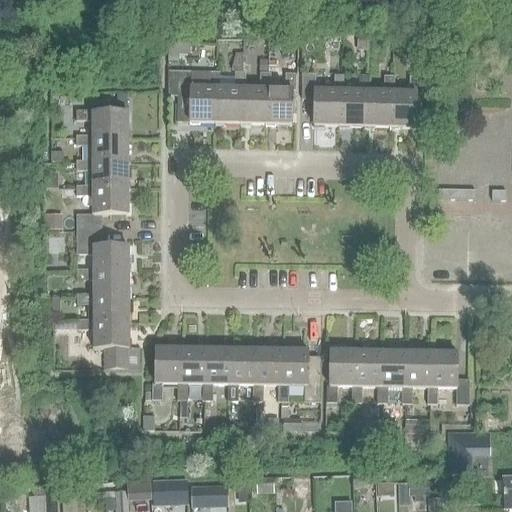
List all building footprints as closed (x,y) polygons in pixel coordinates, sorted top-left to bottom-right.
[(189,56),(189,52),(189,43),(173,43),(171,43),(171,56),(169,57),(168,64),(178,64),(178,56),(189,56)] [(419,50),(406,50),(406,60),(419,60),(419,50)] [(243,54),(235,54),(231,69),(235,74),(243,74),(243,54)] [(444,60),(444,78),(458,78),(458,60),(444,60)] [(268,73),(268,72),(268,61),(260,61),(260,73),(268,73)] [(189,123),(215,124),(215,91),(221,90),(221,73),(168,71),(167,97),(190,98),(189,123)] [(215,91),(215,124),(240,125),(241,91),(244,91),(245,74),(243,74),(235,74),(235,91),(221,90),(215,91)] [(259,92),(244,91),(241,91),(240,125),(265,126),(265,92),(270,92),(271,74),(260,74),(259,92)] [(285,92),(270,92),(265,92),(265,126),(291,127),(292,93),(295,93),(296,75),(286,75),(285,92)] [(339,128),(341,93),(344,94),(345,78),(333,78),(333,94),(316,93),(317,77),(304,77),(303,102),(313,102),(312,127),(339,128)] [(364,129),(365,94),(370,94),(370,79),(360,78),(359,94),(344,94),(341,93),(339,128),(364,129)] [(388,130),(389,95),(394,95),(395,80),(386,79),(385,95),(370,94),(365,94),(364,129),(388,130)] [(394,95),(389,95),(388,130),(415,131),(416,96),(419,96),(420,80),(410,80),(409,96),(394,95)] [(91,123),(91,137),(91,141),(127,140),(127,114),(91,115),(91,111),(77,111),(77,123),(91,123)] [(127,140),(91,141),(91,137),(77,137),(77,147),(91,147),(91,162),(91,166),(127,165),(127,140)] [(63,154),(51,154),(51,165),(64,165),(63,154)] [(91,172),(91,187),(91,191),(128,191),(127,165),(91,166),(91,162),(76,162),(77,172),(91,172)] [(42,192),(43,192),(58,192),(58,176),(52,176),(48,176),(42,176),(42,192)] [(128,191),(91,191),(91,187),(77,187),(77,197),(91,197),(91,215),(77,216),(77,232),(102,232),(102,216),(128,216),(128,191)] [(438,192),(438,202),(439,202),(475,203),(475,193),(439,192),(438,192)] [(506,193),(492,193),(492,203),(506,203),(506,193)] [(62,233),(62,216),(44,217),(45,233),(62,233)] [(92,270),(92,274),(128,273),(128,249),(102,249),(102,232),(77,232),(77,256),(91,256),(92,270)] [(128,273),(92,274),(92,270),(77,270),(77,281),(92,281),(92,297),(92,300),(128,299),(128,273)] [(128,299),(92,300),(92,297),(77,297),(77,306),(91,306),(91,321),(91,324),(129,324),(128,299)] [(149,316),(139,317),(139,325),(149,325),(149,316)] [(129,349),(129,324),(91,324),(91,321),(77,321),(77,332),(92,332),(92,350),(103,350),(103,373),(142,373),(142,352),(129,352),(129,349)] [(161,387),(177,387),(181,387),(181,352),(155,352),(155,353),(154,386),(151,386),(151,403),(161,403),(161,387)] [(190,352),(181,352),(181,387),(177,387),(177,403),(188,403),(188,388),(203,388),(206,388),(206,352),(190,352)] [(231,352),(206,352),(206,388),(203,388),(202,402),(212,403),(212,387),(229,387),(231,387),(231,352)] [(256,353),(231,352),(231,387),(229,387),(228,403),(238,403),(238,386),(253,387),(256,387),(256,353)] [(263,388),(278,388),(281,388),(281,353),(256,353),(256,387),(253,387),(252,403),(263,404),(263,388)] [(308,359),(309,353),(281,353),(281,388),(278,388),(278,404),(287,404),(288,388),(304,389),(304,405),(321,405),(322,360),(308,359)] [(353,389),(357,389),(357,354),(331,354),(331,387),(327,387),(327,405),(337,405),(337,389),(353,389)] [(357,354),(357,389),(353,389),(353,405),(362,406),(363,390),(379,390),(382,390),(382,355),(357,354)] [(403,390),(407,390),(408,355),(382,355),(382,390),(379,390),(378,406),(387,406),(387,390),(403,390)] [(408,355),(407,390),(403,390),(403,406),(413,406),(413,390),(428,390),(431,390),(433,356),(408,355)] [(433,356),(431,390),(428,390),(427,407),(438,407),(438,390),(457,391),(456,407),(469,408),(469,382),(456,382),(456,356),(433,356)] [(143,419),(143,433),(154,433),(154,419),(143,419)] [(267,433),(279,433),(279,421),(267,421),(267,433)] [(301,422),(283,421),(282,434),(301,435),(301,422)] [(405,422),(405,436),(418,437),(418,422),(405,422)] [(397,424),(354,423),(354,442),(397,442),(397,424)] [(229,429),(229,440),(239,440),(239,439),(239,424),(229,424),(229,429)] [(216,440),(229,440),(229,429),(216,429),(216,440)] [(450,435),(451,478),(494,477),(493,434),(450,435)] [(369,489),(368,479),(353,480),(354,489),(369,489)] [(274,496),(274,480),(256,480),(256,496),(274,496)] [(312,496),(311,480),(292,480),(293,496),(312,496)] [(494,501),(503,500),(503,511),(505,511),(511,511),(511,481),(493,482),(494,501)] [(127,488),(127,494),(128,503),(152,503),(151,482),(127,482),(127,488)] [(171,508),(170,485),(152,485),(153,509),(171,508)] [(430,485),(409,485),(409,499),(415,499),(415,504),(424,504),(424,498),(430,498),(430,485)] [(56,511),(56,489),(44,489),(44,500),(44,511),(56,511)] [(250,489),(237,490),(238,506),(251,505),(250,489)] [(213,490),(191,490),(192,511),(213,511),(213,490)] [(127,511),(128,503),(127,494),(114,495),(114,511),(127,511)] [(62,511),(76,511),(76,495),(62,496),(62,511)] [(428,511),(443,511),(443,501),(429,501),(428,511)]
